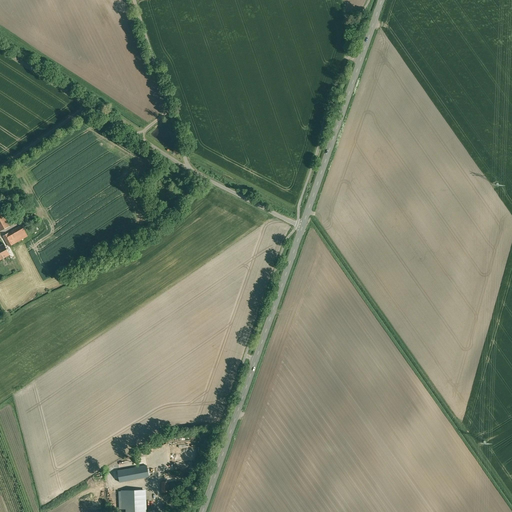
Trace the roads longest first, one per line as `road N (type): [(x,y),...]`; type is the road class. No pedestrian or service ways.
road 1 (tertiary): [(302,228),(201,511)]
road 2 (tertiary): [(381,0),(302,228)]
road 3 (unclassified): [(189,169),(302,228)]
